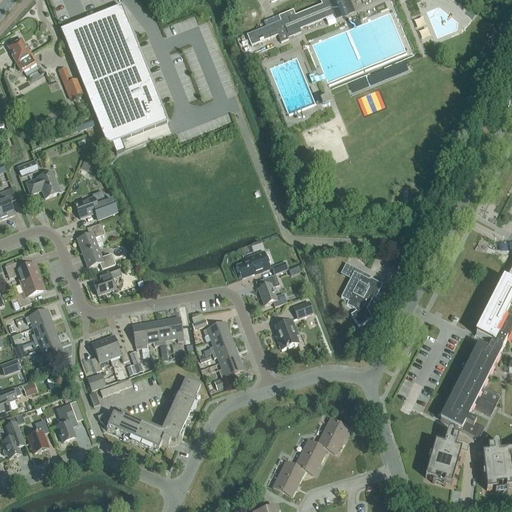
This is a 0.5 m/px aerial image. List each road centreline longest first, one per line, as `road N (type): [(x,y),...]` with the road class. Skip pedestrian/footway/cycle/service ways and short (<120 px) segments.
road 1 (residential): [(269,392),(232,297),(88,313),(54,235),(42,230),(0,245)]
road 2 (residential): [(371,381),(511,106)]
road 3 (residential): [(180,492),(94,457),(0,481)]
road 4 (residential): [(180,492),(214,418),(269,392)]
